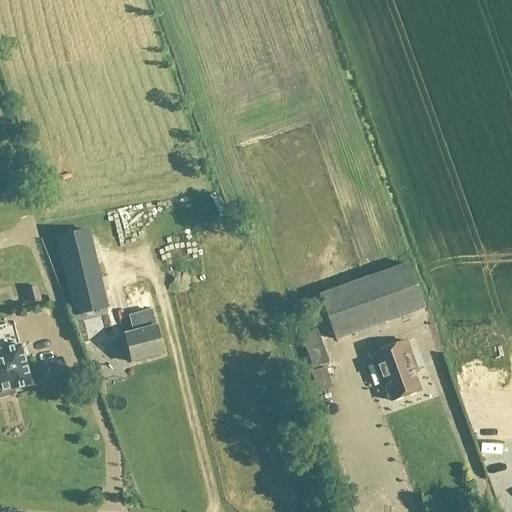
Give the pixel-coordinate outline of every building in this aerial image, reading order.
[(72,319),(103,311),(84,233),(53,241),(72,319)] [(405,264),(318,295),(334,342),(421,311),(405,264)] [(129,302),(144,296),(140,285),(125,291),(129,302)] [(153,330),(121,338),(128,366),(160,358),(153,330)] [(401,345),(368,357),(378,386),(382,384),(388,402),(417,392),(401,345)] [(0,394),(28,387),(19,350),(19,349),(19,347),(16,348),(17,348),(0,352),(0,394)] [(324,371),(309,375),(315,395),(330,391),(324,371)]
